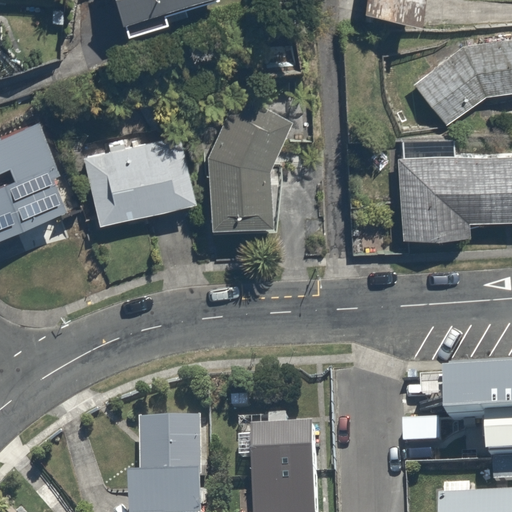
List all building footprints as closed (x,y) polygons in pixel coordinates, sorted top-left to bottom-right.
[(114,0),(128,43),(173,29),(169,16),(223,0),(114,0)] [(369,0),(367,17),(426,24),(429,0),(369,0)] [(419,81),(450,123),(478,103),(511,96),(511,45),(454,55),(419,81)] [(234,94),(205,147),(209,231),(274,228),(271,161),(291,125),(234,94)] [(40,124),(0,141),(0,238),(75,206),(40,124)] [(166,136),(78,158),(97,230),(195,205),(183,157),(173,160),(166,136)] [(511,156),(396,160),(399,241),(471,239),(471,221),(511,219),(511,156)] [(511,364),(410,368),(411,411),(511,408),(511,364)] [(511,414),(460,416),(461,454),(511,452),(511,414)] [(212,511),(213,418),(153,418),(153,479),(141,479),(140,511),(212,511)] [(407,419),(407,446),(447,446),(447,419),(407,419)] [(260,459),(260,511),(321,511),(322,420),(240,420),(240,459),(260,459)] [(511,511),(511,492),(416,495),(416,511),(511,511)]
